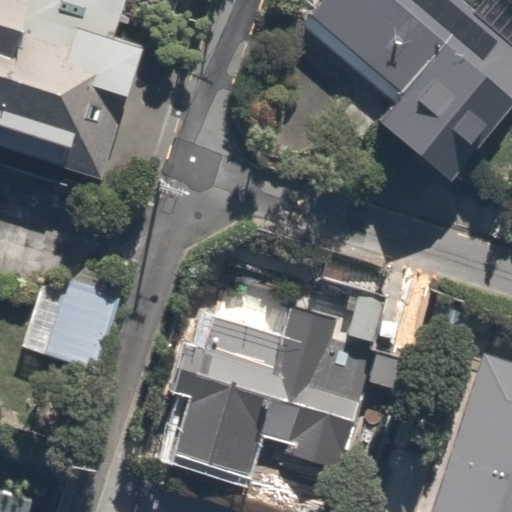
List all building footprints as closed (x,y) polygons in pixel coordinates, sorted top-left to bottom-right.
[(0,0),(0,131),(92,157),(133,0),(0,0)] [(511,106),(511,35),(473,0),(319,0),(298,23),(389,106),(381,116),(448,177),(511,106)] [(123,283),(68,266),(42,351),(96,369),(123,283)] [(187,399),(288,434),(281,452),(346,475),(379,383),(353,374),(373,317),(301,291),(281,348),(214,324),(187,399)] [(511,511),(511,394),(469,380),(424,511),(511,511)] [(210,511),(95,480),(86,511),(210,511)] [(0,511),(20,511),(24,498),(0,491),(0,511)]
